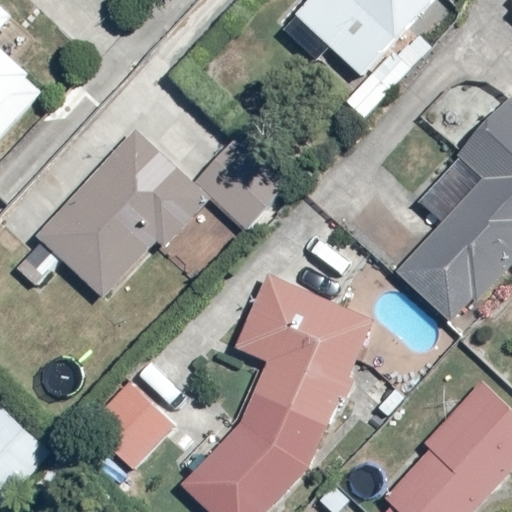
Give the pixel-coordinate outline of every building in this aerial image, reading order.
[(438,46),(415,24),(436,0),(305,0),(292,14),(363,80),(341,103),(365,126),(438,46)] [(0,24),(8,16),(0,8),(0,137),(42,91),(0,53),(0,24)] [(425,118),(463,150),(418,204),(437,219),(396,268),(461,323),(511,260),(511,102),(506,98),(468,66),(425,118)] [(208,199),(137,129),(33,234),(99,299),(156,241),(161,247),(208,199)] [(270,511),(315,464),(373,322),(266,279),(237,350),(266,362),(240,426),(182,488),(208,511),(270,511)] [(473,511),(511,468),(511,412),(479,384),(371,506),(378,511),(473,511)] [(176,429),(129,386),(90,428),(136,471),(176,429)] [(0,502),(49,454),(0,405),(0,502)]
